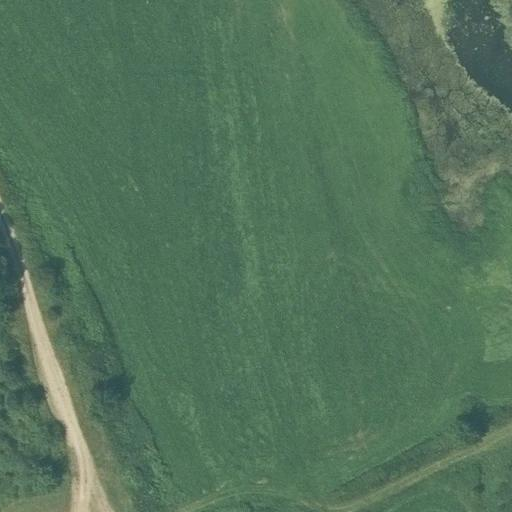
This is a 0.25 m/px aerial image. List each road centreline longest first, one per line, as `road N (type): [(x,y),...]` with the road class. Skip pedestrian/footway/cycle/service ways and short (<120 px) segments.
road 1 (track): [(0,232),(73,423),(75,511)]
road 2 (track): [(343,511),(511,430)]
